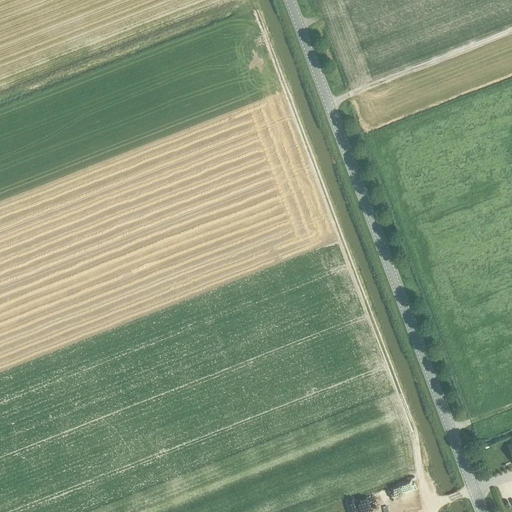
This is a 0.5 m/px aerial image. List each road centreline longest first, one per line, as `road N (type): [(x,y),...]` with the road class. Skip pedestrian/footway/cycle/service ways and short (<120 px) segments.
road 1 (tertiary): [(481,511),(289,0)]
road 2 (track): [(440,504),(431,500),(246,0)]
road 3 (track): [(328,106),(511,34)]
